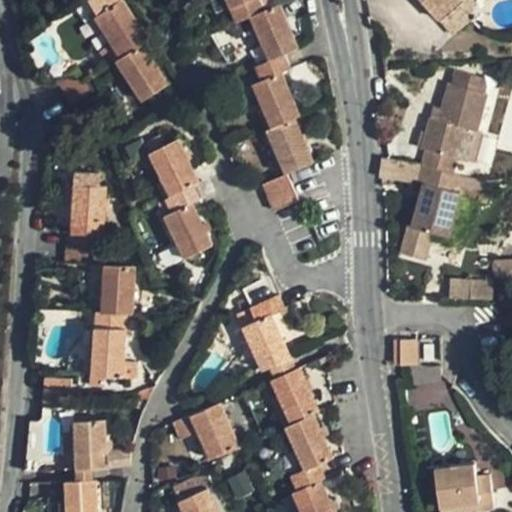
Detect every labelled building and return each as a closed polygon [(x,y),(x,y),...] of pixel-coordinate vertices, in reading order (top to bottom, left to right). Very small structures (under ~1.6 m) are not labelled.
[(96,17),(114,44),(121,39),(129,51),(121,56),(122,57),(142,44),(148,41),(121,0),(119,2),(117,0),(100,0),(94,5),(100,14),(96,17)] [(232,6),(238,21),(252,16),(258,13),(252,0),(238,0),(240,3),(232,6)] [(252,0),(258,13),(266,9),(261,0),(252,0)] [(467,21),(465,13),(462,0),(421,0),(451,34),(467,21)] [(472,11),(469,0),(462,0),(465,13),(472,11)] [(252,16),(265,45),(273,41),(278,54),(270,58),(271,59),(284,54),(298,48),(279,4),(266,9),(258,13),(252,16)] [(238,21),(228,26),(231,34),(242,30),(238,21)] [(121,39),(114,44),(121,56),(129,51),(121,39)] [(273,41),(265,45),(270,58),(278,54),(273,41)] [(117,61),(135,88),(142,83),(149,95),(142,99),(143,101),(168,84),(142,44),(122,57),(117,61)] [(254,83),(267,113),(275,110),(280,122),(272,126),(273,127),(295,118),(301,115),(283,73),(291,68),(284,54),(271,59),(256,66),(262,80),(254,83)] [(80,67),(58,82),(65,93),(87,79),(80,67)] [(142,83),(135,88),(142,99),(149,95),(142,83)] [(450,84),(442,113),(440,120),(431,118),(422,149),(426,150),(422,165),(454,174),(458,158),(466,129),(474,131),(477,131),(486,94),(450,84)] [(275,110),(267,113),(272,126),(280,122),(275,110)] [(440,120),(442,113),(433,110),(431,118),(440,120)] [(314,162),(295,118),(273,127),(267,130),(280,159),(289,156),(294,169),(286,173),(286,174),(288,174),(314,162)] [(466,129),(458,158),(467,160),(474,131),(466,129)] [(151,151),(151,153),(160,149),(165,162),(158,165),(172,195),(194,185),(199,182),(179,139),(165,145),(162,137),(148,143),(152,151),(151,151)] [(160,149),(151,153),(158,165),(165,162),(160,149)] [(289,156),(280,159),(286,173),(294,169),(289,156)] [(420,166),(396,162),(393,179),(416,182),(420,166)] [(485,182),(454,174),(422,165),(418,181),(425,183),(413,226),(410,225),(402,254),(425,260),(433,232),(450,236),(461,192),(482,197),(485,182)] [(293,187),(288,174),(286,174),(263,184),(269,197),(293,187)] [(75,185),(74,186),(84,187),(83,200),(74,200),(72,233),(97,234),(104,234),(108,186),(75,185)] [(201,199),(194,185),(172,195),(167,198),(173,211),(165,215),(179,244),(187,240),(193,253),(185,257),(186,258),(213,245),(193,203),(201,199)] [(84,187),(74,186),(74,200),(83,200),(84,187)] [(299,200),(293,187),(269,197),(275,210),(299,200)] [(187,240),(179,244),(185,257),(193,253),(187,240)] [(113,259),(108,302),(138,305),(143,262),(113,259)] [(451,280),(449,295),(490,298),(491,283),(451,280)] [(244,327),(257,356),(266,352),(271,365),(263,369),(264,370),(270,367),(292,358),(272,313),(285,307),(279,294),(250,306),(238,311),(244,327)] [(124,360),(127,314),(103,312),(102,312),(97,312),(96,329),(105,330),(104,343),(95,343),(93,376),(106,376),(123,377),(124,360)] [(105,330),(96,329),(95,343),(104,343),(105,330)] [(402,339),(402,364),(419,364),(419,339),(402,339)] [(266,352),(257,356),(263,369),(271,365),(266,352)] [(124,360),(123,377),(137,377),(138,361),(124,360)] [(272,379),(273,381),(281,377),(287,389),(279,393),(292,423),(314,413),(320,411),(313,397),(300,367),(296,368),(275,378),(272,379)] [(105,385),(106,376),(93,376),(92,385),(105,385)] [(273,381),(279,393),(287,389),(281,377),(273,381)] [(313,397),(320,411),(334,404),(328,390),(313,397)] [(239,447),(220,402),(174,423),(181,439),(199,431),(211,458),(239,447)] [(293,476),(298,490),(321,479),(325,477),(320,463),(334,457),(314,413),(292,423),(287,426),(306,470),(293,476)] [(78,467),(78,468),(130,466),(131,448),(112,450),(112,439),(107,440),(106,419),(76,421),(77,453),(86,452),(87,466),(78,467)] [(86,452),(77,453),(78,467),(87,466),(86,452)] [(442,457),(447,497),(475,493),(486,492),(487,502),(501,500),(497,466),(483,468),(481,453),(442,457)] [(177,475),(175,465),(157,468),(159,477),(177,475)] [(335,511),(321,479),(298,490),(293,492),(302,511),(335,511)] [(66,481),(67,497),(76,496),(76,510),(68,511),(67,511),(97,511),(97,480),(66,481)] [(181,500),(197,493),(194,486),(178,493),(181,500)] [(219,511),(209,488),(197,493),(181,500),(181,501),(190,498),(195,511),(191,511),(219,511)] [(486,492),(475,493),(476,503),(487,502),(486,492)] [(477,507),(476,503),(475,493),(447,497),(449,511),(477,507)] [(76,496),(67,497),(68,511),(76,510),(76,496)] [(190,498),(181,501),(186,511),(191,511),(195,511),(190,498)]
